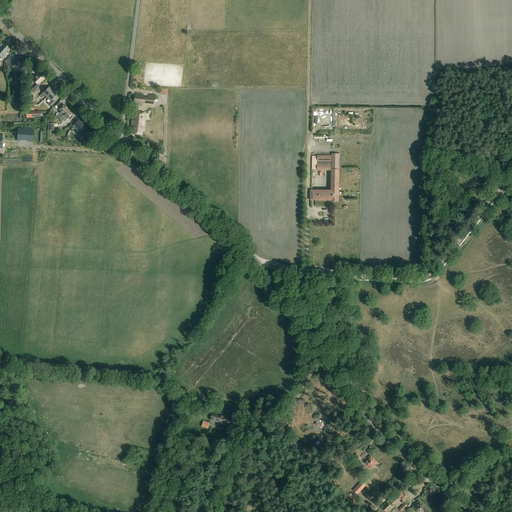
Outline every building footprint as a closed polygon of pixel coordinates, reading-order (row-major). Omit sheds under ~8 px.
[(4,45),(1,43),(0,44),(0,45),(1,47),(0,47),(0,56),(1,58),(8,50),(7,49),(9,48),(5,44),(4,45)] [(23,60),(19,56),(18,58),(17,57),(10,65),(16,70),(23,62),(22,61),(23,60)] [(44,79),(39,74),(35,77),(32,80),(37,85),(33,88),(35,91),(40,86),(38,84),(40,82),(44,79)] [(44,95),(46,97),(53,91),(49,87),(40,96),(42,98),(44,95)] [(53,91),(46,97),(50,101),(48,104),(50,106),(54,102),(52,100),(57,95),(53,91)] [(136,103),(142,104),(142,103),(154,104),(155,98),(147,97),(143,97),(143,96),(135,95),(134,103),(136,103)] [(59,119),(68,110),(64,105),(59,110),(61,112),(57,117),(59,119)] [(68,110),(59,119),(58,119),(62,122),(64,120),(65,121),(68,118),(69,119),(70,119),(72,117),(72,116),(71,115),(72,114),(68,110)] [(132,132),(132,134),(142,135),(142,129),(144,129),(146,113),(133,112),(131,132),(132,132)] [(79,120),(72,126),(76,131),(77,129),(80,133),(77,135),(82,140),(85,137),(84,135),(87,133),(83,129),(86,127),(79,120)] [(17,128),(17,141),(20,142),(20,140),(26,141),(26,142),(33,142),(33,129),(17,128)] [(36,155),(36,150),(8,149),(8,153),(6,153),(6,159),(16,159),(16,161),(22,162),(22,155),(36,155)] [(339,169),(338,169),(338,153),(312,153),(312,169),(317,170),(317,171),(331,171),(331,190),(310,190),(310,201),(330,201),(330,202),(339,202),(339,169)] [(230,419),(214,413),(211,420),(228,426),(230,419)] [(204,421),(202,426),(208,429),(210,423),(204,421)] [(377,463),(370,457),(364,463),(371,469),(377,463)] [(363,480),(353,490),(358,495),(367,484),(363,480)] [(400,491),(390,501),(394,505),(400,498),(403,501),(407,497),(404,494),(403,494),(400,491)] [(431,511),(419,501),(413,508),(417,511),(422,511),(424,511),(431,511)] [(405,503),(399,509),(401,511),(407,505),(405,503)]
